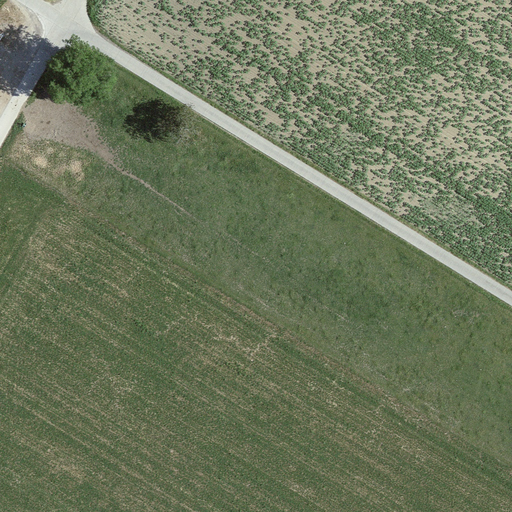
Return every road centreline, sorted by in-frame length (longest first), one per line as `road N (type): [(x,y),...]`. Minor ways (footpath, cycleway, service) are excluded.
road 1 (track): [(38,0),(511,293)]
road 2 (track): [(0,137),(68,18)]
